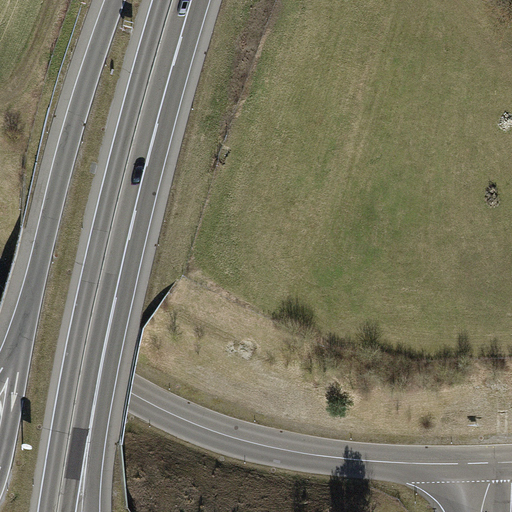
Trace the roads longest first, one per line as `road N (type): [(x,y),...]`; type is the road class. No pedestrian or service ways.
road 1 (trunk): [(164,0),(88,292),(48,511)]
road 2 (tertiary): [(465,464),(272,449),(203,428),(132,392),(0,283)]
road 3 (trunk): [(116,0),(21,334),(0,375)]
road 4 (trunk): [(107,296),(184,0)]
road 5 (trunk): [(68,511),(107,296)]
road 6 (trunk): [(91,511),(111,372),(107,296)]
